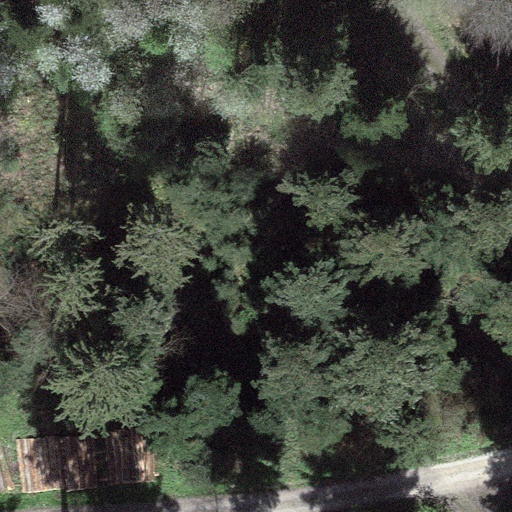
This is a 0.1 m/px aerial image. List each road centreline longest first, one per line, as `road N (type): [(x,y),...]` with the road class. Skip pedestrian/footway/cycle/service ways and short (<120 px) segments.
road 1 (track): [(511,458),(101,511)]
road 2 (track): [(399,0),(511,165)]
